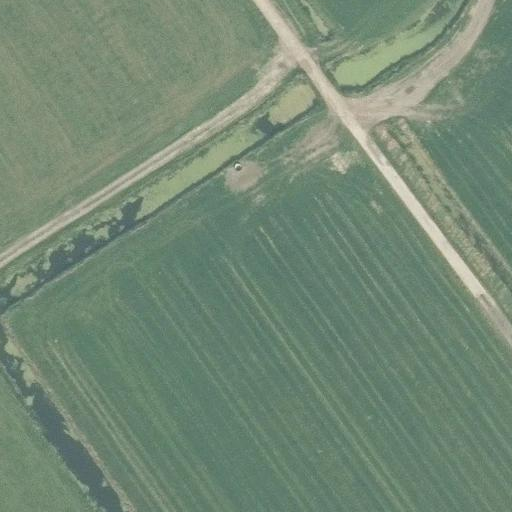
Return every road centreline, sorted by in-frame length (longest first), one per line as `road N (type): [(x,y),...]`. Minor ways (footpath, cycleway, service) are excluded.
road 1 (track): [(258,0),(511,343)]
road 2 (track): [(292,46),(262,79),(0,252)]
road 3 (track): [(354,127),(459,48),(484,0)]
